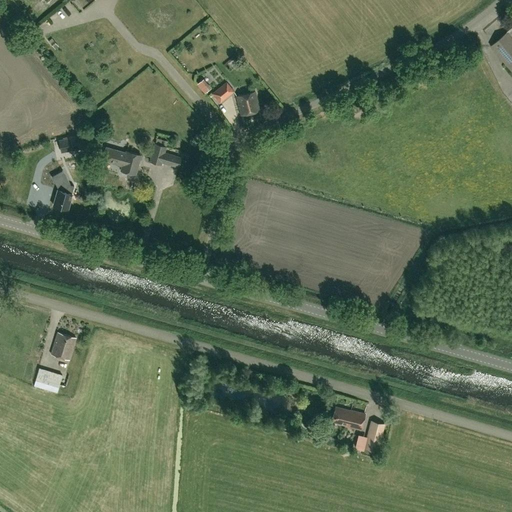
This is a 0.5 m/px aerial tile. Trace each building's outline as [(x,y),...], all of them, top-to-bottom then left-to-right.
[(66,10),(70,16),(76,12),(72,6),(66,10)] [(511,27),(493,44),(511,65),(511,27)] [(52,38),(48,41),(55,49),(58,46),(52,38)] [(197,81),(206,90),(212,85),(204,75),(197,81)] [(226,81),(212,93),(219,102),(233,90),(226,81)] [(236,96),(241,115),(259,110),(255,91),(236,96)] [(70,147),(70,150),(87,147),(85,135),(59,140),(60,149),(70,147)] [(157,138),(155,144),(154,144),(150,161),(161,164),(162,162),(178,167),(181,157),(164,152),(166,147),(167,141),(157,138)] [(106,147),(102,160),(122,166),(120,170),(135,174),(140,155),(126,151),(125,153),(106,147)] [(45,157),(46,164),(57,164),(57,156),(45,157)] [(78,185),(86,187),(88,175),(80,174),(78,185)] [(54,205),(67,209),(72,193),(58,189),(54,205)] [(76,337),(57,332),(51,354),(69,359),(76,337)] [(39,368),(34,386),(57,392),(62,374),(39,368)] [(350,411),(335,407),(332,421),(347,425),(346,426),(361,429),(365,413),(350,410),(350,411)] [(376,451),(384,423),(372,420),(365,448),(376,451)] [(359,430),(355,443),(364,446),(368,433),(359,430)]
